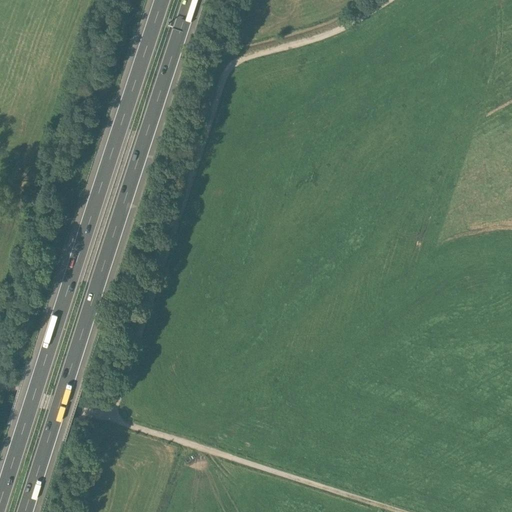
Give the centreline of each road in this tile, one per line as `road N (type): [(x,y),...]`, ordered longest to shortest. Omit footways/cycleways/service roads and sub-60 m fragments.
road 1 (track): [(109,425),(228,69),(324,37),(390,0)]
road 2 (motorway): [(26,511),(191,0)]
road 3 (motorway): [(164,0),(0,501)]
road 4 (track): [(386,511),(109,425)]
